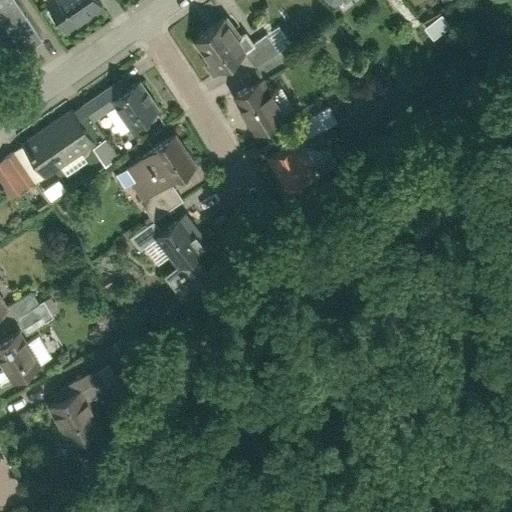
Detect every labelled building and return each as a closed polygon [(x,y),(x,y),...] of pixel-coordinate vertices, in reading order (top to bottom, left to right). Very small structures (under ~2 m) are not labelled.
[(96,3),(93,0),(43,0),(58,25),(96,3)] [(215,26),(191,40),(213,75),(236,61),(215,26)] [(157,107),(137,80),(112,98),(131,125),(157,107)] [(255,86),(233,100),(254,133),(276,118),(255,86)] [(301,137),(334,119),(325,104),(293,122),(301,137)] [(89,138),(71,111),(26,142),(45,169),(89,138)] [(90,148),(101,162),(115,151),(103,137),(90,148)] [(289,140),(271,153),(290,178),(308,165),(289,140)] [(183,172),(161,142),(124,168),(146,199),(183,172)] [(156,238),(183,263),(203,241),(176,217),(156,238)] [(57,313),(50,295),(35,300),(31,290),(7,299),(17,328),(57,313)] [(15,331),(0,339),(0,362),(11,381),(36,366),(15,331)] [(95,426),(69,393),(50,408),(76,441),(95,426)]
